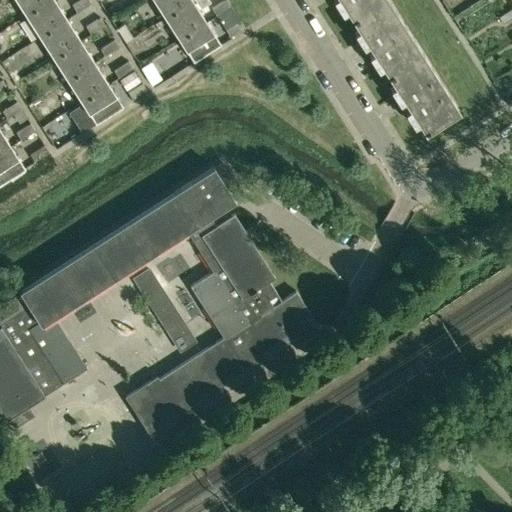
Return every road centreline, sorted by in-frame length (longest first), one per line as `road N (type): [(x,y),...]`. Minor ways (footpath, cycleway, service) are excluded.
road 1 (residential): [(291,0),(415,193)]
road 2 (residential): [(340,320),(415,193)]
